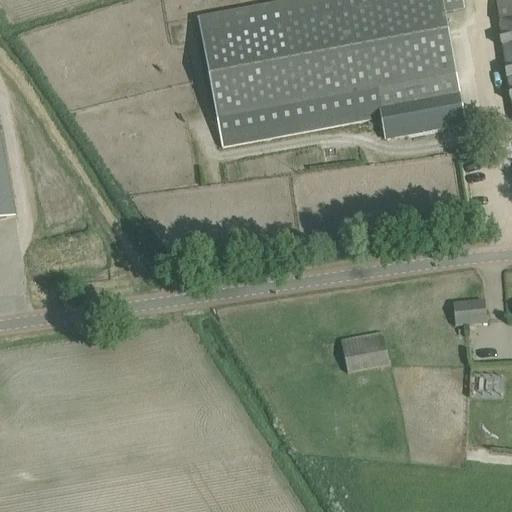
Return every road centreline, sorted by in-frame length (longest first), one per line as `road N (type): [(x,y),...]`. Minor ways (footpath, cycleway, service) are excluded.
road 1 (unclassified): [(0,325),(279,285)]
road 2 (unclassified): [(511,255),(279,285)]
road 3 (unknown): [(511,210),(480,0)]
